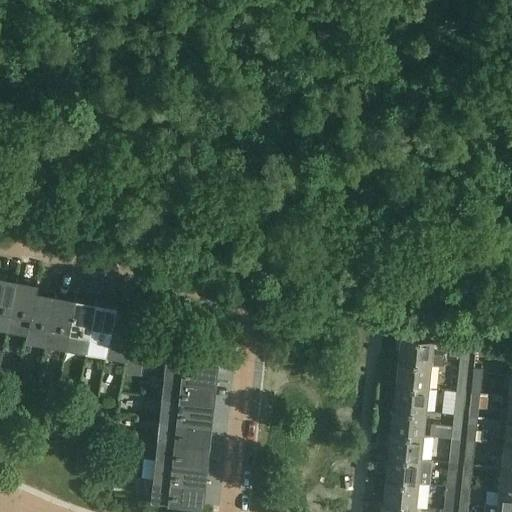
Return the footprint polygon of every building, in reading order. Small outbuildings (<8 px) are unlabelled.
[(0,271),(0,324),(7,326),(17,275),(0,271)] [(36,286),(38,278),(17,275),(7,326),(26,329),(27,329),(35,287),(36,287),(37,286),(36,286)] [(26,329),(25,337),(46,341),(56,290),(37,286),(36,287),(35,287),(27,329),(26,329)] [(56,290),(46,341),(66,345),(76,294),(56,290)] [(86,349),(96,297),(76,294),(66,345),(86,349)] [(106,352),(115,301),(96,297),(86,349),(106,352)] [(127,356),(136,305),(115,301),(106,352),(127,356)] [(208,347),(214,326),(202,322),(196,344),(208,347)] [(433,337),(401,334),(398,358),(431,362),(443,363),(444,353),(432,351),(433,337)] [(460,357),(469,358),(470,341),(462,340),(460,357)] [(218,360),(166,354),(164,375),(216,380),(218,360)] [(428,386),(431,362),(398,358),(396,382),(428,386)] [(467,373),(458,372),(456,388),(465,389),(467,373)] [(482,374),(473,373),(471,390),(480,391),(482,374)] [(213,401),(216,380),(164,375),(161,395),(213,401)] [(396,382),(393,406),(426,409),(428,386),(396,382)] [(463,406),(465,389),(456,388),(454,405),(463,406)] [(469,406),(478,407),(480,391),(471,390),(469,406)] [(213,401),(161,395),(159,415),(211,421),(213,401)] [(390,430),(423,433),(426,409),(393,406),(390,430)] [(209,441),(211,421),(159,415),(157,436),(209,441)] [(511,442),(511,418),(506,418),(500,417),(498,430),(504,430),(503,441),(511,442)] [(462,420),(453,420),(451,436),(460,437),(462,420)] [(477,422),(468,421),(466,438),(475,439),(477,422)] [(421,457),(423,433),(390,430),(388,453),(421,457)] [(209,441),(157,436),(155,456),(207,461),(209,441)] [(449,452),(458,453),(460,437),(451,436),(449,452)] [(464,454),(473,455),(475,439),(466,438),(464,454)] [(494,464),(501,465),(511,466),(511,442),(503,441),(502,454),(495,454),(494,464)] [(418,481),(419,468),(431,469),(432,458),(421,457),(388,453),(385,477),(418,481)] [(155,456),(153,476),(205,482),(207,461),(155,456)] [(498,489),(511,490),(511,466),(501,465),(498,489)] [(457,468),(448,467),(446,484),(455,485),(457,468)] [(472,469),(462,469),(461,485),(470,486),(472,469)] [(150,496),(202,502),(205,482),(153,476),(150,496)] [(415,505),(418,481),(385,477),(383,501),(415,505)] [(453,501),(455,485),(446,484),(444,500),(453,501)] [(459,502),(468,502),(470,486),(461,485),(459,502)] [(483,501),(482,511),(486,511),(511,511),(511,490),(498,489),(497,502),(483,501)] [(381,511),(414,511),(415,505),(383,501),(381,511)]
